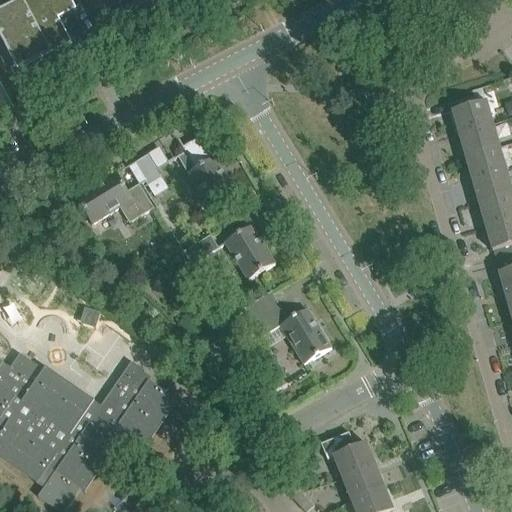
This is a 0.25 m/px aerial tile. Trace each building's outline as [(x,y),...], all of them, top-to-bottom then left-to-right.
[(34,0),(25,9),(21,2),(0,13),(0,38),(18,72),(50,55),(49,54),(68,43),(69,45),(72,44),(59,19),(76,10),(70,0),(34,0)] [(86,0),(91,8),(101,25),(147,0),(86,0)] [(452,113),(459,137),(493,127),(486,103),(452,113)] [(459,137),(466,160),(500,150),(493,127),(459,137)] [(198,139),(182,149),(195,171),(188,176),(210,213),(238,197),(215,159),(211,161),(198,139)] [(466,160),(472,183),(506,173),(500,150),(466,160)] [(139,186),(140,187),(146,184),(148,187),(162,179),(148,157),(129,168),(139,186)] [(472,183),(479,206),(511,196),(511,192),(506,173),(472,183)] [(75,199),(86,216),(91,225),(119,208),(129,225),(154,210),(140,187),(139,186),(127,193),(116,174),(75,199)] [(511,196),(479,206),(486,229),(511,221),(511,196)] [(511,221),(486,229),(492,253),(511,247),(511,221)] [(252,228),(235,238),(225,245),(248,283),(275,266),(252,228)] [(184,253),(191,266),(219,250),(211,236),(184,253)] [(511,270),(499,275),(506,298),(511,296),(511,270)] [(289,322),(271,293),(244,310),(258,334),(261,339),(280,328),(304,367),(331,351),(307,311),(289,322)] [(202,335),(194,344),(204,353),(212,344),(202,335)] [(44,372),(20,355),(9,371),(2,366),(3,364),(0,361),(0,427),(4,430),(0,435),(0,457),(37,483),(35,484),(37,486),(37,485),(44,490),(38,498),(57,511),(65,511),(80,491),(85,494),(86,492),(85,491),(116,446),(117,447),(119,446),(118,445),(124,437),(145,451),(146,450),(144,448),(175,404),(177,405),(178,403),(142,378),(145,373),(131,364),(100,409),(93,405),(94,403),(93,401),(91,403),(46,372),(48,370),(46,369),(44,372)] [(334,459),(342,480),(375,467),(366,445),(355,449),(349,435),(321,446),(328,462),(334,459)] [(342,480),(351,503),(384,489),(375,467),(342,480)] [(281,487),(296,503),(304,496),(289,480),(281,487)] [(393,511),(384,489),(351,503),(355,511),(393,511)] [(304,496),(296,503),(304,511),(308,511),(314,507),(304,496)]
